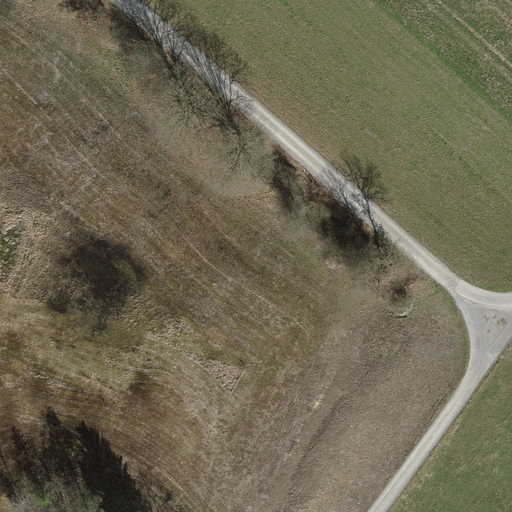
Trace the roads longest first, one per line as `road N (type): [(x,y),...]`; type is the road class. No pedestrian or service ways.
road 1 (track): [(125,0),(451,283),(474,330),(477,373)]
road 2 (track): [(376,511),(477,373)]
